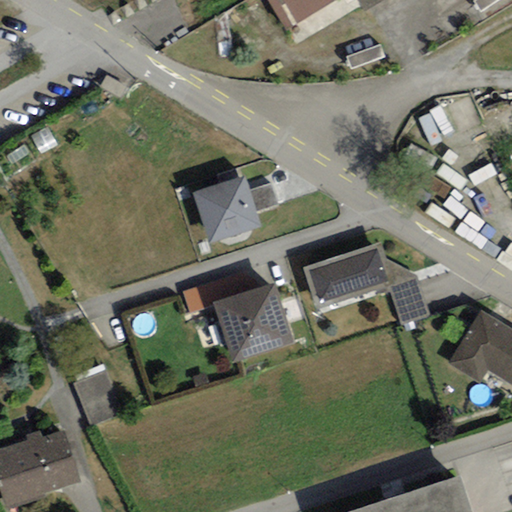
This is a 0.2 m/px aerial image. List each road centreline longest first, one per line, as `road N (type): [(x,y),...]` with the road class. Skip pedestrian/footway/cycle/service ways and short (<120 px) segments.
road 1 (residential): [(511,289),(38,0)]
road 2 (residential): [(511,429),(256,511)]
